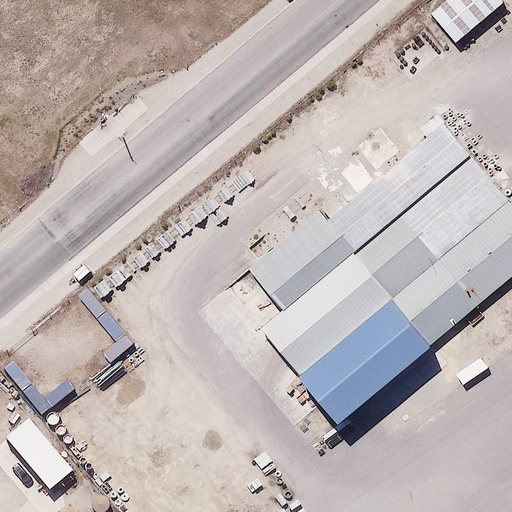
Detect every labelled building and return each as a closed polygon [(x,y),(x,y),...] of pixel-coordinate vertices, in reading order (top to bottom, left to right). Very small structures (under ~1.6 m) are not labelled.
[(499,5),(494,0),(443,0),(431,12),(457,42),(499,5)] [(511,278),(511,202),(443,117),(249,270),(283,310),(260,329),(300,377),(293,383),(332,432),(511,278)] [(195,224),(182,208),(156,229),(169,245),(195,224)] [(97,289),(84,300),(117,343),(106,354),(117,365),(142,347),(97,289)] [(10,357),(1,363),(38,416),(81,387),(74,379),(42,401),(10,357)] [(77,472),(31,418),(8,437),(54,491),(77,472)] [(189,434),(135,474),(148,492),(202,453),(189,434)]
